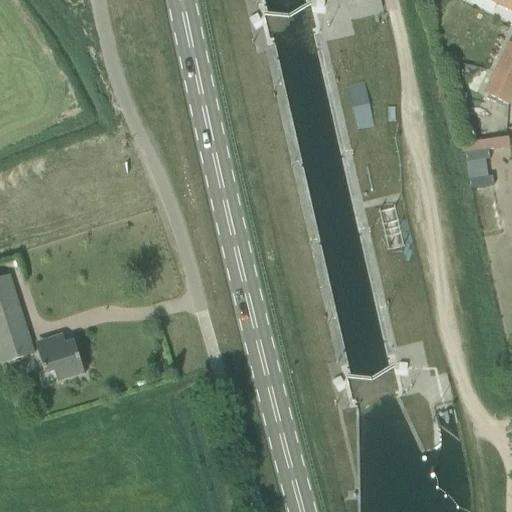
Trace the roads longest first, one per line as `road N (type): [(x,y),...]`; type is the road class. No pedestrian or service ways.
road 1 (primary): [(301,511),(179,0)]
road 2 (track): [(389,0),(406,67),(418,221),(467,406),(487,433),(511,439)]
road 3 (unclassified): [(203,314),(110,73),(94,0)]
